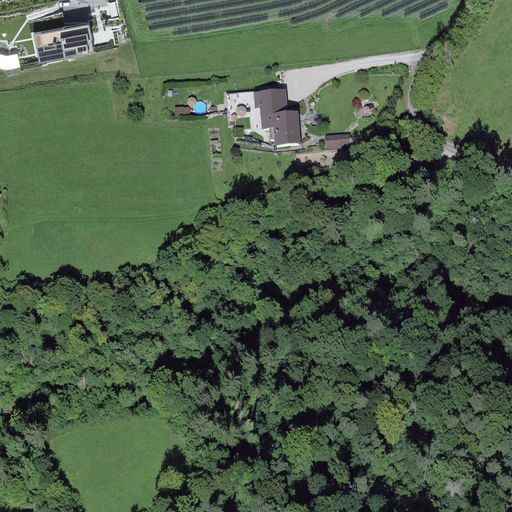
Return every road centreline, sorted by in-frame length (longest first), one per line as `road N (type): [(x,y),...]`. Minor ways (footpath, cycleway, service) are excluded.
road 1 (track): [(511,380),(436,379),(340,406),(168,511)]
road 2 (unclassified): [(468,0),(427,53),(408,100),(427,136),(511,163)]
